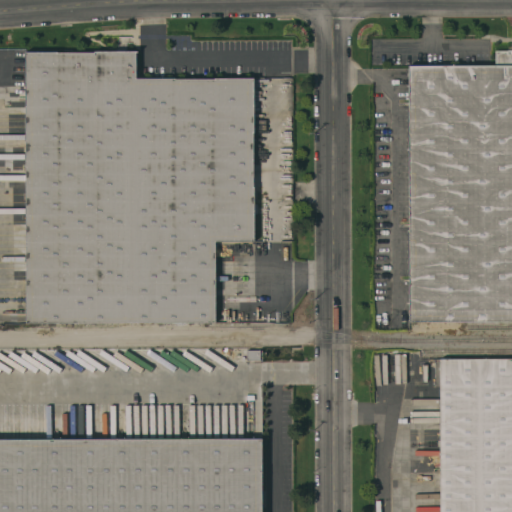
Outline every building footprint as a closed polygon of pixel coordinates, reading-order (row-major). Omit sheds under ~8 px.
[(23,51),(24,207),(254,210),(255,76),(133,81),(135,52),(23,51)] [(511,325),(408,326),(406,68),(496,68),(496,53),(511,52),(511,325)] [(247,359),(247,350),(261,350),(261,359),(247,359)] [(511,511),(439,511),(438,357),(511,356),(511,511)] [(0,511),(0,436),(263,436),(263,511),(0,511)]
